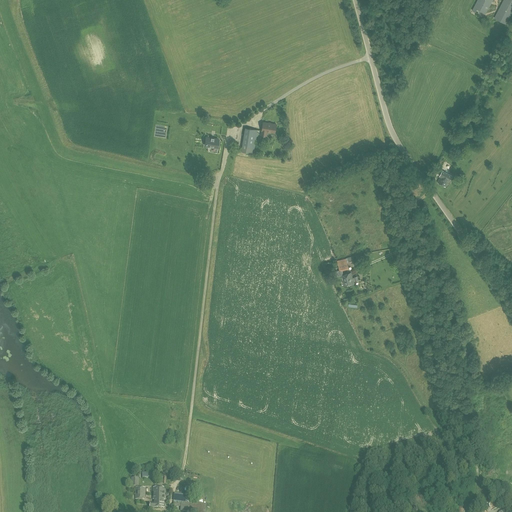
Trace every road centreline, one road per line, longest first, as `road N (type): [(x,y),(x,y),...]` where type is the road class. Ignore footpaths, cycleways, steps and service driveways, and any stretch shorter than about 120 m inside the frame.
road 1 (track): [(167,511),(186,453),(228,138),(268,105)]
road 2 (unclassified): [(511,308),(394,137),(370,56)]
road 3 (track): [(423,252),(473,434),(476,476),(499,493)]
